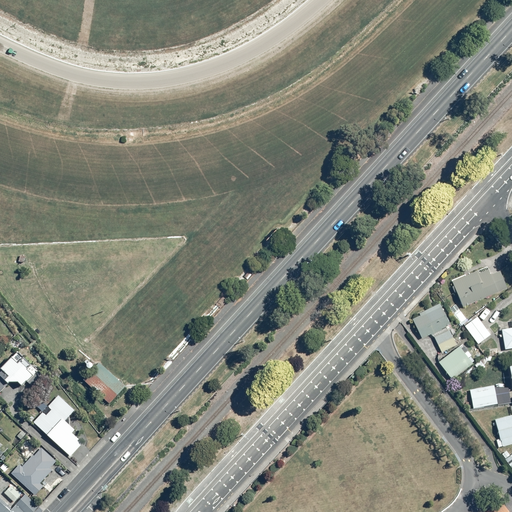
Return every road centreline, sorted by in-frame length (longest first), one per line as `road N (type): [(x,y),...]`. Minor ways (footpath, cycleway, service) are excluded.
road 1 (secondary): [(511,25),(66,511)]
road 2 (tertiary): [(199,511),(486,204)]
